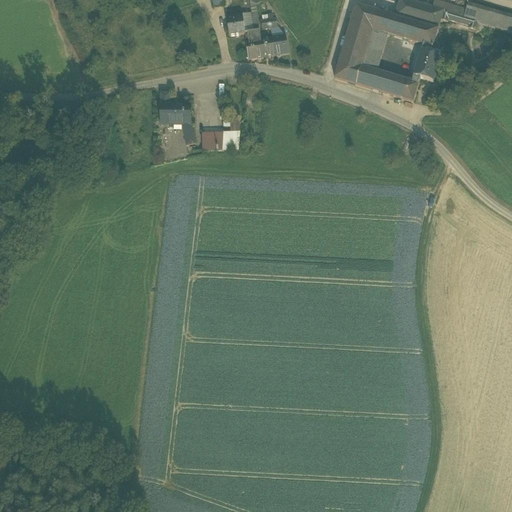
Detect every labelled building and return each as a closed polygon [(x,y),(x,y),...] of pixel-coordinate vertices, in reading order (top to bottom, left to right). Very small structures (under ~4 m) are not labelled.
[(252,14),(254,29),(259,28),(256,6),(266,1),(265,0),(253,0),(253,1),(250,3),(252,14)] [(371,91),(372,92),(377,73),(362,69),(373,32),(388,36),(424,47),(425,42),(434,45),(441,21),(448,23),(448,21),(469,27),(469,29),(475,31),(478,22),(465,18),(444,12),(432,8),(402,0),(399,0),(395,18),(356,7),(335,80),(371,91)] [(432,8),(444,12),(446,6),(434,2),(432,8)] [(467,12),(446,6),(444,12),(465,18),(467,12)] [(511,17),(469,6),(467,12),(465,18),(478,22),(511,32),(511,17)] [(252,14),(243,16),(245,30),(254,29),(252,14)] [(245,34),(245,30),(243,16),(226,18),(229,38),(245,36),(246,36),(245,34)] [(275,20),(273,20),(268,21),(270,30),(278,28),(277,23),(275,20)] [(262,31),(270,30),(268,21),(261,22),(262,31)] [(260,32),(245,34),(246,36),(245,36),(248,61),(264,59),(261,41),(260,32)] [(362,69),(377,73),(388,36),(373,32),(362,69)] [(286,37),(272,39),(275,57),(289,55),(286,37)] [(272,39),(261,41),(264,59),(275,57),(272,39)] [(413,84),(419,86),(420,80),(433,83),(441,58),(440,58),(443,48),(444,48),(444,47),(443,47),(434,45),(425,42),(424,47),(413,84)] [(372,91),(383,95),(388,77),(377,73),(372,92),(372,91)] [(401,80),(388,77),(383,95),(395,98),(401,80)] [(413,84),(401,80),(395,98),(413,104),(419,86),(413,84)] [(191,108),(170,108),(169,108),(169,110),(162,110),(161,126),(175,127),(175,124),(184,124),(184,127),(191,127),(191,108)] [(231,128),(232,136),(240,136),(240,123),(232,123),(223,122),(223,128),(231,128)] [(191,128),(191,127),(184,127),(182,129),(185,139),(186,139),(187,147),(195,145),(191,128)] [(203,153),(222,152),(223,136),(202,137),(203,153)] [(232,136),(223,136),(222,152),(239,152),(240,136),(232,136)]
